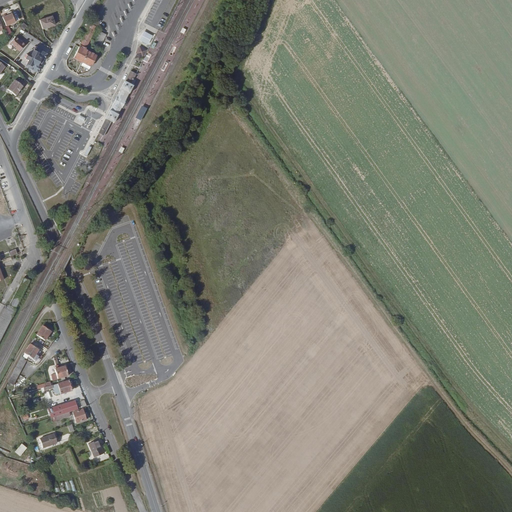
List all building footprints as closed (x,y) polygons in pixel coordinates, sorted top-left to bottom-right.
[(1,15),(5,25),(14,21),(10,12),(5,15),(5,14),(1,15)] [(41,27),(53,23),(50,15),(39,19),(41,27)] [(96,29),(101,20),(94,17),(90,26),(96,29)] [(105,34),(99,31),(88,53),(94,56),(105,34)] [(18,50),(24,44),(14,36),(8,43),(18,50)] [(148,47),(140,43),(133,58),(141,62),(142,60),(146,52),(148,47)] [(37,51),(38,50),(34,47),(23,65),(35,72),(40,62),(44,55),(37,51)] [(88,53),(78,48),(73,59),(89,68),(90,67),(92,64),(93,61),(94,58),(95,57),(94,56),(88,53)] [(137,75),(130,71),(126,81),(132,84),(137,75)] [(13,95),(20,87),(12,80),(5,88),(13,95)] [(126,100),(134,85),(132,84),(126,81),(118,96),(116,100),(112,108),(107,117),(108,117),(114,120),(115,121),(120,112),(124,104),(126,100)] [(100,132),(106,135),(114,120),(108,117),(100,132)] [(2,308),(0,311),(0,324),(23,279),(21,278),(5,307),(4,306),(3,309),(2,308)] [(49,335),(40,330),(37,334),(46,340),(49,335)] [(43,345),(46,340),(37,334),(34,339),(43,345)] [(37,354),(28,348),(25,353),(34,358),(37,354)] [(34,365),(37,360),(34,358),(25,353),(22,358),(34,365)] [(13,385),(22,369),(17,366),(9,383),(13,385)] [(68,376),(65,366),(59,368),(63,378),(68,376)] [(62,394),(73,391),(70,381),(64,383),(59,385),(62,394)] [(63,416),(78,411),(75,402),(60,407),(63,416)] [(51,420),(63,416),(60,407),(48,411),(51,420)] [(76,425),(86,421),(84,417),(82,412),(72,415),(76,425)] [(40,451),(55,445),(52,437),(37,442),(40,451)] [(94,459),(101,456),(98,449),(96,443),(88,446),(94,459)] [(14,452),(20,456),(26,448),(21,444),(14,452)] [(9,470),(26,475),(33,456),(26,454),(23,463),(13,460),(9,470)]
